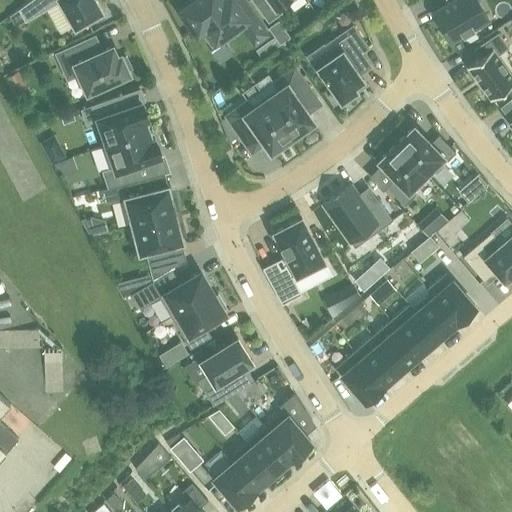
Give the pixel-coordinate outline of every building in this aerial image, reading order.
[(30,0),(18,9),(25,21),(60,1),(75,27),(103,11),(96,0),(30,0)] [(223,0),(222,1),(220,0),(195,0),(182,10),(197,31),(200,29),(212,46),(213,45),(212,45),(217,41),(220,44),(244,27),(253,39),(252,39),(254,42),(260,38),(266,33),(242,0),(238,0),(230,6),(226,0),(223,0)] [(285,0),(254,0),(268,20),(280,11),(276,6),(285,0)] [(477,0),(452,0),(433,11),(450,41),(462,34),(463,36),(475,29),(473,27),(488,18),(477,0)] [(368,46),(354,26),(353,25),(328,43),(324,45),(332,56),(317,67),(341,101),(357,90),(354,86),(364,79),(359,73),(370,66),(360,51),(368,46)] [(511,83),(511,74),(497,54),(508,46),(499,33),(474,48),(480,57),(467,66),(490,98),(511,83)] [(108,82),(129,73),(128,69),(131,68),(126,56),(122,58),(121,54),(117,56),(112,46),(100,51),(94,37),(56,53),(68,78),(79,73),(87,92),(97,87),(99,91),(110,86),(108,82)] [(289,83),(266,99),(292,136),(298,131),(301,134),(314,125),(312,122),(313,121),(298,100),(311,90),(295,67),(283,75),(289,83)] [(106,144),(147,129),(144,120),(148,119),(141,101),(127,106),(123,94),(82,108),(87,121),(97,118),(106,144)] [(292,136),(266,99),(244,115),(238,107),(226,115),(243,139),(256,130),(271,151),(272,150),(274,153),(288,143),(285,140),(292,136)] [(447,160),(451,156),(456,151),(439,134),(430,142),(414,126),(396,143),(429,176),(446,160),(446,159),(447,160)] [(147,129),(106,144),(115,171),(105,174),(109,187),(148,177),(155,175),(151,165),(156,163),(154,158),(161,155),(154,137),(151,139),(147,129)] [(413,192),(429,176),(396,143),(379,160),(395,177),(386,186),(405,205),(415,195),(413,192)] [(148,177),(109,187),(103,189),(105,196),(117,193),(118,199),(125,198),(132,225),(175,213),(174,210),(179,208),(176,195),(171,196),(168,186),(169,186),(168,184),(167,185),(151,189),(148,177)] [(350,183),(323,202),(355,247),(392,220),(378,199),(368,207),(350,183)] [(175,213),(132,225),(139,252),(139,253),(140,253),(145,251),(153,280),(172,269),(174,268),(170,253),(174,252),(172,244),(182,242),(183,242),(183,240),(183,241),(181,236),(186,235),(182,222),(178,223),(175,213)] [(282,257),(262,267),(282,303),(302,293),(293,276),(323,260),(301,217),(274,231),(281,243),(280,244),(285,254),(286,253),(287,256),(283,259),(282,257)] [(491,231),(463,255),(483,280),(495,269),(504,280),(507,278),(511,273),(511,233),(501,243),(491,231)] [(421,242),(429,252),(438,244),(430,235),(421,242)] [(140,308),(160,296),(171,316),(213,291),(203,275),(201,270),(180,282),(172,269),(153,280),(131,293),(140,308)] [(426,288),(429,291),(456,322),(475,305),(446,271),(426,288)] [(511,274),(493,290),(503,301),(511,293),(511,274)] [(205,325),(225,312),(223,308),(226,307),(218,294),(215,296),(213,291),(171,316),(190,348),(211,336),(205,325)] [(439,336),(456,322),(429,291),(412,306),(439,336)] [(409,302),(391,318),(421,352),(439,336),(412,306),(409,302)] [(421,352),(391,318),(373,333),(402,368),(421,352)] [(45,325),(4,334),(8,352),(49,343),(45,325)] [(355,349),(384,384),(402,368),(373,333),(355,349)] [(236,391),(254,380),(246,365),(252,361),(237,337),(200,360),(208,373),(198,379),(214,405),(236,391)] [(160,356),(166,366),(187,354),(181,343),(160,356)] [(52,394),(70,394),(71,347),(52,347),(52,394)] [(365,400),(384,384),(355,349),(335,366),(365,400)] [(256,378),(254,380),(236,391),(238,394),(247,405),(266,389),(256,378)] [(262,423),(265,427),(291,457),(292,458),(311,441),(301,430),(313,420),(295,391),(279,405),(280,407),(262,423)] [(0,415),(11,404),(0,394),(0,445),(7,451),(19,438),(0,421),(0,415)] [(248,406),(238,394),(230,401),(240,413),(248,406)] [(214,420),(225,431),(232,425),(222,413),(214,420)] [(274,472),(291,457),(265,427),(247,442),(274,472)] [(171,447),(190,469),(202,458),(183,436),(171,447)] [(256,488),(256,487),(274,472),(247,442),(229,457),(256,488)] [(237,504),(256,488),(229,457),(229,458),(232,462),(213,477),(237,504)] [(189,498),(174,511),(202,511),(198,507),(208,499),(192,481),(182,490),(189,498)] [(103,502),(97,507),(101,511),(111,511),(103,502)]
